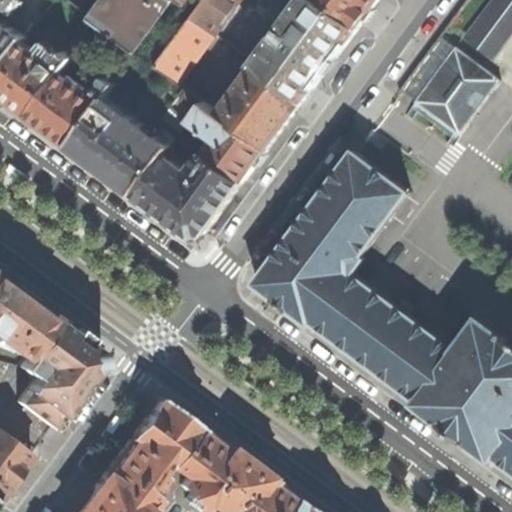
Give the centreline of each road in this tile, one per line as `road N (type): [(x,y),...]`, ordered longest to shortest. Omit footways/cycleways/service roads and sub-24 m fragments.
road 1 (secondary): [(203,289),(496,511)]
road 2 (residential): [(203,289),(419,0)]
road 3 (secondary): [(0,138),(203,289)]
road 4 (residential): [(167,343),(36,511)]
